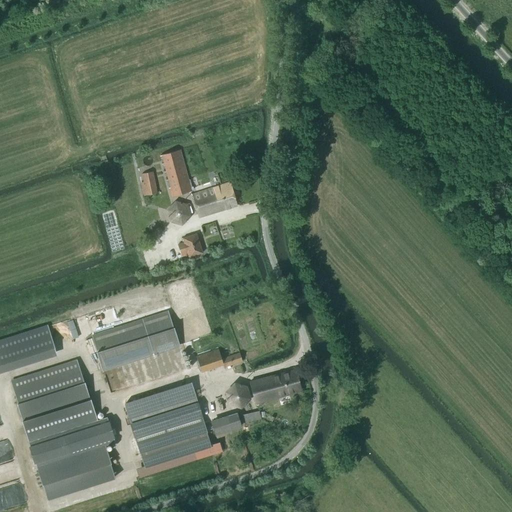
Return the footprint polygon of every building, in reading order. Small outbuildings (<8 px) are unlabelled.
[(159,155),(171,197),(191,191),(180,150),(159,155)] [(151,172),(149,166),(138,168),(144,196),(156,193),(152,172),(151,172)] [(237,206),(230,183),(192,195),(199,218),(237,206)] [(178,245),(182,257),(188,255),(188,257),(202,253),(196,234),(183,238),(184,243),(178,245)] [(168,311),(91,336),(97,353),(96,353),(102,371),(180,345),(174,328),(168,311)] [(0,373),(56,355),(46,325),(0,340),(0,373)] [(201,371),(223,364),(224,367),(242,361),(240,352),(221,359),(218,349),(196,357),(201,371)] [(294,369),(249,381),(255,403),(300,391),(294,369)] [(47,499),(114,477),(110,463),(110,462),(107,452),(116,449),(115,443),(111,428),(110,429),(108,423),(99,426),(92,407),(83,379),(82,379),(80,373),(14,394),(18,405),(17,405),(23,422),(22,423),(30,448),(29,448),(34,462),(42,484),(47,499)] [(192,384),(124,405),(139,451),(146,474),(197,458),(194,449),(210,444),(206,430),(192,384)] [(211,422),(214,434),(240,426),(237,414),(211,422)]
